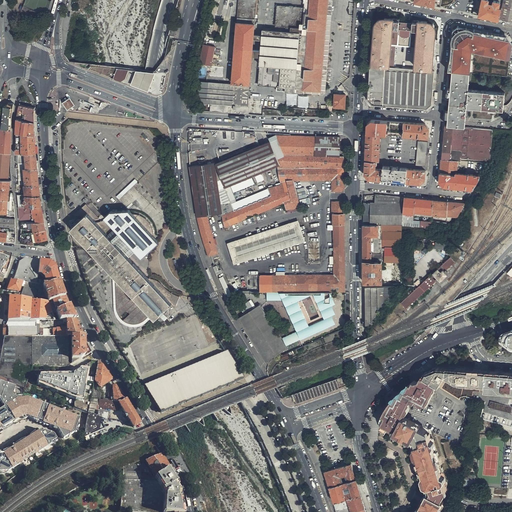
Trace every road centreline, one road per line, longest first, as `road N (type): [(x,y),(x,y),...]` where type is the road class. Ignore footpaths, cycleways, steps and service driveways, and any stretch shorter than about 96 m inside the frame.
road 1 (primary): [(295,511),(174,245),(148,105),(167,0)]
road 2 (primary): [(283,417),(197,266),(181,204),(174,117)]
road 3 (primary): [(354,186),(358,388)]
road 4 (secondary): [(60,256),(89,328),(147,423)]
road 5 (secondary): [(174,117),(356,128)]
road 6 (secondary): [(42,89),(60,256)]
road 7 (unknown): [(226,234),(354,186)]
road 8 (secondary): [(56,76),(174,117)]
